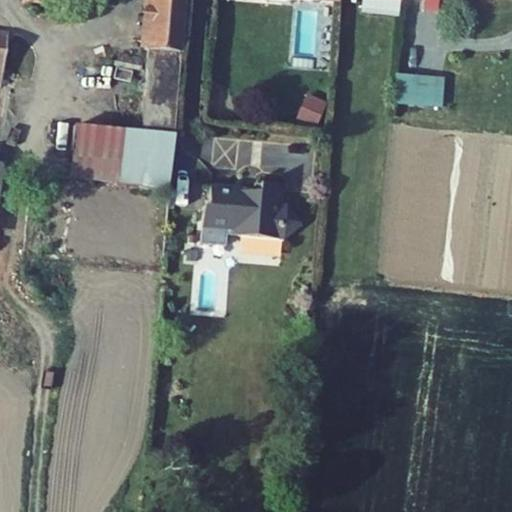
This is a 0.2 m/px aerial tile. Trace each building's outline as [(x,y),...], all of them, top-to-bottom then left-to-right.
[(186,0),(152,0),(143,131),(142,137),(174,139),(186,0)] [(428,0),(427,13),(442,15),(443,0),(428,0)] [(11,38),(0,36),(0,90),(3,91),(11,38)] [(445,81),(396,77),(393,107),(443,111),(445,81)] [(143,131),(76,125),(71,178),(170,187),(174,139),(142,137),(143,131)] [(253,179),(213,175),(211,196),(206,196),(203,234),(228,236),(229,224),(284,229),(299,213),(289,195),(282,195),(284,177),(259,174),(253,179)]
